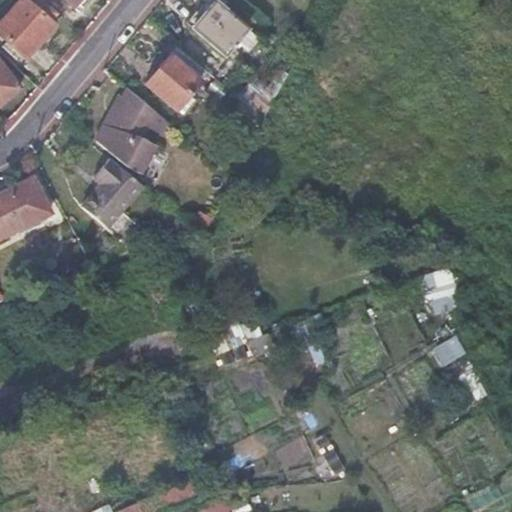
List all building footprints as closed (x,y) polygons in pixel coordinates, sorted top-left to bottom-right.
[(0,38),(23,59),(51,26),(22,0),(18,0),(0,20),(0,38)] [(221,53),(243,27),(213,1),(191,28),(221,53)] [(190,58),(173,43),(164,54),(167,56),(182,68),(190,58)] [(173,109),(207,72),(190,58),(182,68),(167,56),(143,84),(173,109)] [(0,101),(17,89),(0,67),(0,101)] [(238,98),(262,118),(271,102),(250,84),(238,98)] [(117,99),(103,123),(111,127),(123,106),(133,94),(127,89),(117,99)] [(154,128),(162,119),(133,94),(123,106),(111,127),(103,123),(94,139),(123,162),(138,172),(154,145),(140,137),(147,124),(154,128)] [(358,158),(329,105),(299,121),(327,174),(358,158)] [(106,226),(140,185),(107,157),(92,176),(99,183),(80,205),(106,226)] [(0,235),(48,213),(31,177),(0,192),(0,235)] [(201,236),(270,211),(265,198),(236,209),(232,207),(235,202),(225,196),(209,218),(201,236)] [(162,511),(201,496),(193,479),(119,511),(162,511)]
